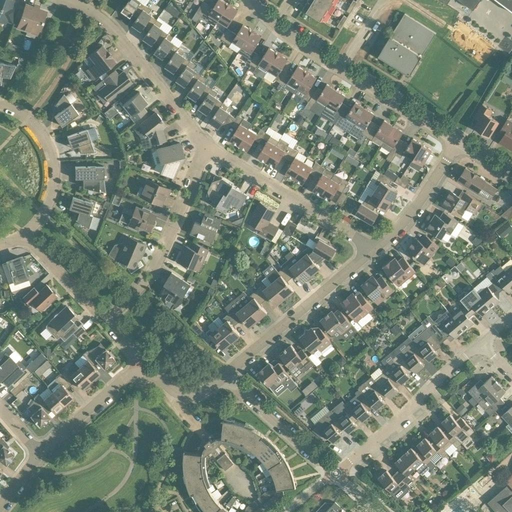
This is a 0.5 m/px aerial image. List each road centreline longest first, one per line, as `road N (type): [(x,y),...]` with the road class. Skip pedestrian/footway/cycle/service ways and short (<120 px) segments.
road 1 (residential): [(456,142),(273,25)]
road 2 (residential): [(205,147),(114,31),(65,0)]
road 3 (residential): [(107,316),(158,258),(205,147)]
road 4 (residential): [(373,249),(205,147)]
road 5 (residential): [(335,474),(479,343)]
road 6 (residential): [(224,374),(373,249)]
road 7 (residential): [(23,234),(47,206),(53,169),(40,133),(0,106)]
road 8 (residential): [(335,474),(224,374)]
road 9 (residential): [(373,249),(416,205),(456,142)]
road 10 (residential): [(39,454),(136,372)]
